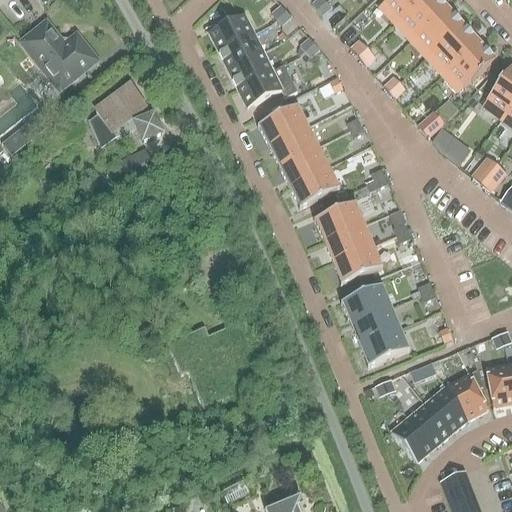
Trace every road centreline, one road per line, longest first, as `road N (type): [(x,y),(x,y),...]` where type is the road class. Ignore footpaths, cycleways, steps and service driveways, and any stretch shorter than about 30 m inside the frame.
road 1 (unclassified): [(119,0),(229,188),(364,511)]
road 2 (residential): [(396,511),(287,246),(171,31)]
road 3 (residential): [(409,511),(449,454),(511,421)]
